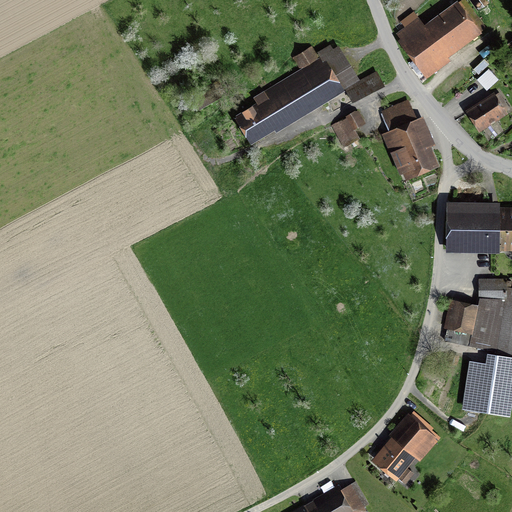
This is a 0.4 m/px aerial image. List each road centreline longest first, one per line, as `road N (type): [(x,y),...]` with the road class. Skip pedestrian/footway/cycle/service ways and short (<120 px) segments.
road 1 (residential): [(449,129),(428,326),(411,378),(395,407),(346,457),(251,511)]
road 2 (unclassified): [(449,129),(409,80),(374,0)]
